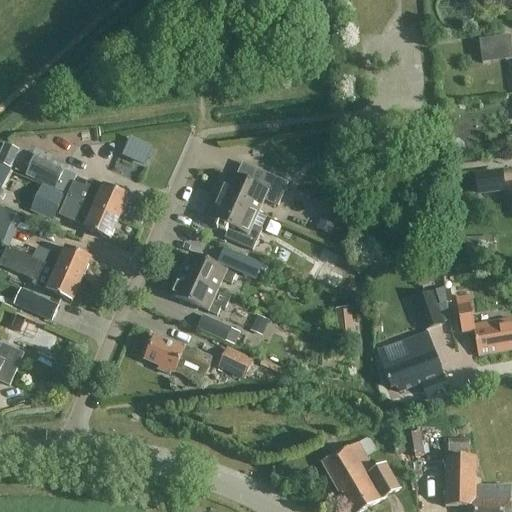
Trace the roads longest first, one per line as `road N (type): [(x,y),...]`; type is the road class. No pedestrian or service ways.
road 1 (residential): [(63,450),(206,134)]
road 2 (tertiary): [(275,511),(187,472),(63,450)]
